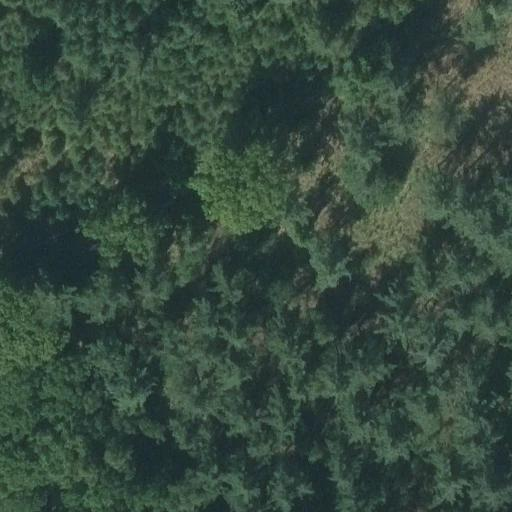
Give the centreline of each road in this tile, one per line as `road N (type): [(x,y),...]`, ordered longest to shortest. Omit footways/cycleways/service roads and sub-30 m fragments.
road 1 (track): [(431,0),(359,72),(230,165),(19,258)]
road 2 (track): [(0,267),(19,258),(56,289),(151,405),(276,511)]
